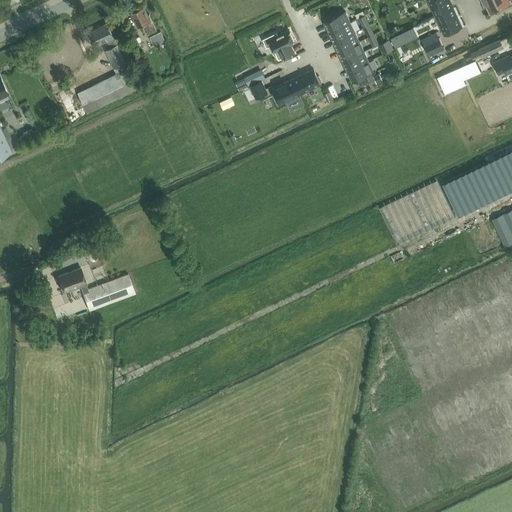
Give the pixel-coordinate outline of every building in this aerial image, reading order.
[(435,6),(438,14),(453,7),(449,0),(427,0),(431,8),(435,6)] [(484,0),(490,12),(510,3),(508,0),(484,0)] [(144,25),(149,35),(157,31),(149,15),(146,16),(143,7),(132,12),(139,27),(144,25)] [(438,14),(435,15),(444,35),(462,27),(453,7),(438,14)] [(326,20),(331,31),(350,22),(345,11),(326,20)] [(350,22),(331,31),(336,40),(355,32),(350,22)] [(114,69),(126,63),(117,45),(114,37),(107,24),(89,33),(96,46),(100,44),(104,52),(106,51),(114,69)] [(290,45),(295,43),(289,30),(278,36),(277,33),(263,39),(267,48),(271,45),(274,52),(275,52),(279,60),(281,58),(282,59),(294,53),(291,47),(290,45)] [(162,32),(150,37),(154,46),(166,41),(162,32)] [(336,40),(340,50),(359,41),(355,32),(336,40)] [(429,56),(444,49),(438,38),(424,45),(429,56)] [(478,50),(481,57),(482,59),(504,49),(500,40),(478,50)] [(359,41),(340,50),(345,60),(364,51),(359,41)] [(377,55),(386,51),(383,45),(374,49),(377,55)] [(345,60),(350,70),(369,61),(364,51),(345,60)] [(511,76),(511,56),(501,61),(500,59),(494,62),(499,73),(505,71),(508,78),(511,76)] [(369,61),(350,70),(355,81),(374,72),(369,61)] [(474,61),(448,73),(455,89),(464,84),(462,80),(479,72),(474,61)] [(129,67),(117,74),(78,93),(88,113),(139,88),(129,67)] [(294,80),(300,92),(301,94),(306,91),(321,84),(320,83),(322,82),(319,76),(317,77),(313,69),(299,76),(293,78),(294,80)] [(248,85),(265,77),(262,72),(245,80),(248,85)] [(345,75),(340,78),(345,87),(350,84),(345,75)] [(0,98),(9,94),(6,89),(0,76),(0,98)] [(300,92),(294,80),(293,78),(272,89),(279,104),(301,94),(300,92)] [(267,94),(261,80),(250,86),(256,99),(267,94)] [(0,126),(0,157),(12,152),(0,126)] [(511,145),(487,157),(379,208),(397,246),(511,191),(511,145)] [(511,210),(492,220),(505,248),(511,244),(511,210)] [(486,230),(490,228),(486,219),(481,221),(486,230)] [(112,233),(98,239),(104,254),(118,249),(112,233)] [(511,255),(427,291),(458,287),(460,304),(463,298),(475,304),(486,303),(475,307),(478,313),(493,307),(497,309),(497,312),(504,309),(507,316),(510,344),(511,344),(511,255)] [(80,286),(89,310),(135,293),(128,274),(88,289),(86,284),(87,284),(81,267),(71,271),(72,272),(68,273),(68,272),(58,276),(64,293),(80,286)] [(128,383),(134,380),(131,375),(125,378),(128,383)]
